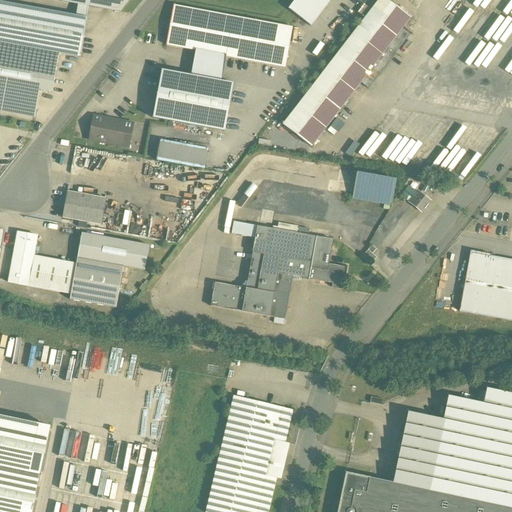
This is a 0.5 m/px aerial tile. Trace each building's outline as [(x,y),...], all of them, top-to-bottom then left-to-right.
[(130,0),(90,0),(90,7),(120,13),(130,0)] [(365,18),(283,125),(312,147),(364,79),(403,29),(411,18),(387,0),(378,0),(371,10),(364,5),(358,13),(365,18)] [(294,0),(288,9),(311,26),(330,0),(294,0)] [(0,3),(0,113),(33,119),(39,92),(51,94),(58,55),(80,58),(86,20),(0,3)] [(89,18),(90,7),(78,6),(77,17),(89,18)] [(253,20),(174,6),(171,20),(166,46),(246,60),(253,20)] [(293,28),(253,20),(246,60),(285,68),(293,28)] [(403,29),(364,79),(371,85),(410,35),(403,29)] [(234,84),(162,71),(153,118),(166,121),(225,132),(234,84)] [(134,124),(94,116),(89,141),(130,148),(134,124)] [(158,162),(207,169),(209,149),(161,142),(158,162)] [(396,180),(357,173),(353,198),(392,205),(396,180)] [(421,193),(418,191),(409,202),(412,204),(421,211),(430,200),(421,193)] [(106,200),(67,192),(62,218),(101,225),(106,200)] [(278,228),(274,227),(273,230),(257,227),(255,238),(246,289),(215,283),(212,301),(214,301),(213,306),(211,306),(211,307),(275,318),(285,320),(293,276),(309,279),(312,262),(329,265),(333,240),(308,236),(310,230),(290,226),(290,225),(279,223),(278,228)] [(244,226),(234,224),(232,234),(255,238),(257,227),(244,225),(244,226)] [(38,236),(17,233),(8,283),(28,287),(34,256),(38,236)] [(149,247),(81,234),(76,264),(77,264),(71,295),(70,300),(116,308),(124,267),(145,271),(149,247)] [(377,250),(372,246),(364,255),(373,262),(377,258),(373,254),(377,250)] [(511,260),(491,256),(491,255),(475,252),(473,262),(469,261),(459,312),(479,316),(511,321),(511,260)] [(76,264),(34,256),(28,287),(71,295),(77,264),(76,264)] [(329,265),(312,262),(309,279),(333,284),(332,287),(341,289),(345,267),(329,265)] [(511,511),(511,394),(487,389),(484,404),(448,396),(443,420),(408,412),(393,483),(370,478),(363,511),(511,511)] [(293,411),(234,396),(205,511),(268,511),(277,478),(266,476),(275,440),(285,443),(293,411)] [(383,400),(371,397),(370,403),(381,405),(383,400)] [(32,511),(51,428),(0,417),(0,511),(32,511)] [(346,473),(337,511),(363,511),(370,478),(346,473)]
